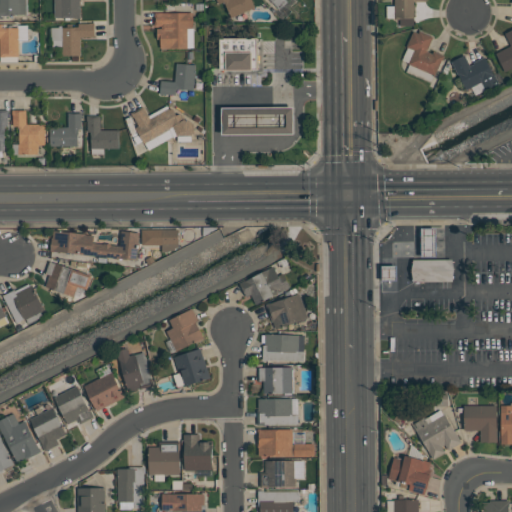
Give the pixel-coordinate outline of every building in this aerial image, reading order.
[(0,0),(0,16),(27,17),(27,0),(0,0)] [(81,18),(80,0),(54,0),(55,18),(81,18)] [(216,0),(219,4),(226,1),(232,17),(255,8),(251,0),(216,0)] [(267,0),(275,11),(288,3),(285,0),(267,0)] [(395,0),(396,26),(414,26),(414,1),(427,1),(426,0),(395,0)] [(194,48),(193,12),(156,13),(157,40),(160,40),(160,49),(194,48)] [(51,27),(51,41),(62,41),(62,56),(81,56),(81,37),(94,37),(94,23),(79,23),(79,27),(51,27)] [(0,55),(19,55),(19,40),(27,40),(27,26),(0,25),(0,55)] [(414,29),(406,47),(414,50),(408,64),(435,76),(443,56),(428,50),(433,37),(414,29)] [(223,39),(262,39),(262,71),(223,71),(223,39)] [(475,95),(503,83),(498,73),(493,75),(485,57),(469,64),(465,55),(452,61),(465,91),(472,88),(475,95)] [(176,95),(177,89),(194,90),(195,64),(176,64),(175,81),(161,81),(160,94),(176,95)] [(149,150),(176,136),(180,144),(196,135),(184,112),(175,116),(169,105),(148,116),(144,107),(130,114),(149,150)] [(297,136),(225,136),(225,108),(297,108),(297,136)] [(27,124),(26,111),(13,111),(13,126),(19,126),(19,154),(39,154),(39,145),(45,145),(45,124),(27,124)] [(50,127),(50,146),(80,146),(81,114),(68,113),(68,128),(50,127)] [(119,148),(119,130),(101,130),(100,117),(89,118),(90,149),(119,148)] [(422,228),(422,257),(438,257),(438,227),(422,228)] [(162,250),(179,250),(179,229),(162,230),(162,250)] [(50,252),(136,259),(139,233),(121,231),(120,245),(93,243),(94,234),(52,231),(50,252)] [(455,260),(455,283),(416,283),(416,260),(455,260)] [(92,276),(50,262),(45,274),(49,275),(45,287),(67,295),(71,284),(87,290),(92,276)] [(384,266),(384,281),(397,281),(397,266),(384,266)] [(283,272),(278,274),(274,267),(239,283),(246,298),(251,296),(255,304),(291,288),(283,272)] [(4,296),(17,323),(44,310),(31,283),(4,296)] [(266,304),(274,329),(308,319),(300,294),(266,304)] [(167,330),(175,350),(204,339),(193,310),(170,318),(173,328),(167,330)] [(299,335),(263,334),(262,360),(304,361),(304,350),(299,350),(299,335)] [(144,352),(130,356),(128,348),(117,351),(129,392),(153,385),(144,352)] [(209,379),(202,349),(175,355),(182,385),(209,379)] [(97,370),(100,378),(85,385),(95,410),(123,399),(109,364),(97,370)] [(293,393),(292,367),(259,368),(259,381),(263,381),(264,394),(293,393)] [(54,397),(67,424),(78,419),(79,423),(93,417),(78,385),(54,397)] [(298,399),(258,398),(257,424),(298,425),(298,399)] [(496,405),(464,405),(464,430),(480,430),(480,442),(497,442),(496,405)] [(511,405),(500,406),(501,444),(511,443),(511,405)] [(45,451),(59,444),(57,439),(66,435),(53,407),(29,418),(45,451)] [(446,451),(461,443),(442,409),(413,424),(432,459),(447,452),(446,451)] [(26,420),(18,424),(14,414),(0,419),(0,425),(15,463),(40,453),(26,420)] [(199,434),(184,434),(185,471),(212,470),(212,442),(199,442),(199,434)] [(0,437),(0,471),(13,466),(0,437)] [(180,475),(180,444),(158,444),(158,447),(149,447),(149,474),(180,475)] [(388,479),(410,484),(408,491),(425,495),(433,462),(405,456),(404,459),(393,457),(388,479)] [(304,460),(265,461),(265,472),(260,472),(260,488),(295,487),(295,479),(304,478),(304,460)] [(144,509),(145,468),(118,467),(117,508),(144,509)] [(105,511),(105,487),(77,488),(78,511),(105,511)] [(293,511),(293,502),(299,502),(299,491),(259,492),(259,511),(293,511)] [(205,511),(205,493),(163,494),(163,511),(205,511)] [(394,500),(394,511),(419,511),(419,499),(394,500)] [(508,511),(509,501),(482,501),(482,511),(508,511)]
